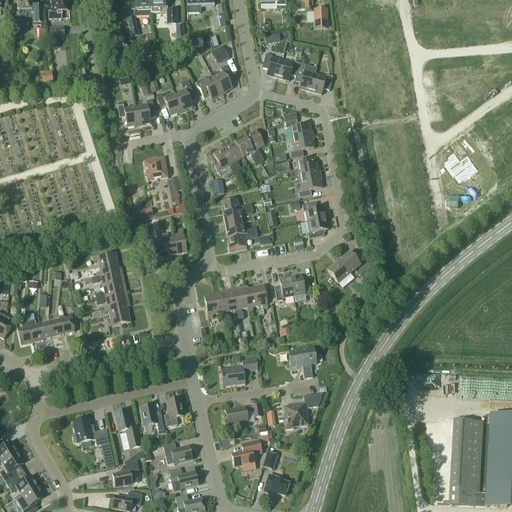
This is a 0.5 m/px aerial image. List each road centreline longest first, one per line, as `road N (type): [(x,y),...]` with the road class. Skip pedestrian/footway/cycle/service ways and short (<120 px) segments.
road 1 (primary): [(312,511),(345,412),(386,340),(433,285),(511,221)]
road 2 (residential): [(207,262),(225,271),(316,255),(345,229),(321,110),(253,92)]
road 3 (residential): [(31,374),(184,339)]
road 4 (residential): [(40,416),(192,381)]
road 5 (residential): [(207,262),(190,138)]
